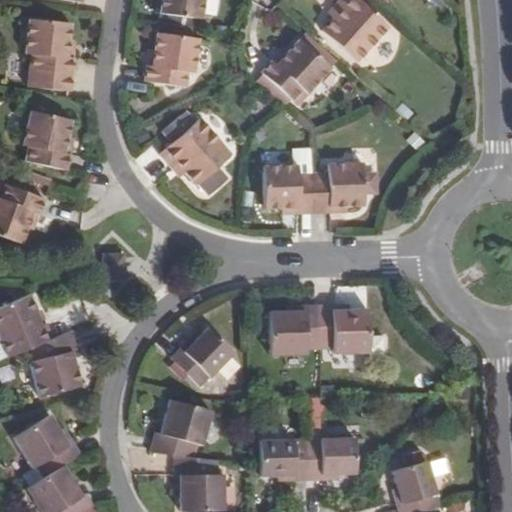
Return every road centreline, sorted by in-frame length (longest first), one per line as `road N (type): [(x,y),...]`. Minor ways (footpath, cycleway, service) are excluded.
road 1 (residential): [(115,0),(104,98),(130,185),(162,219),(193,236),(272,258)]
road 2 (residential): [(124,511),(110,403),(126,355),(189,290),(272,258)]
road 3 (tertiary): [(491,0),(506,183)]
road 4 (residential): [(272,258),(435,257)]
